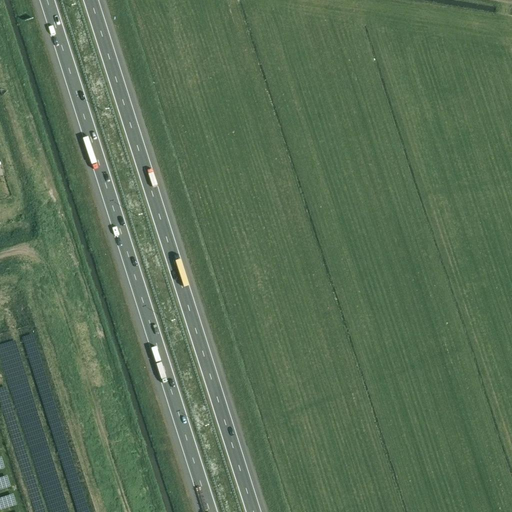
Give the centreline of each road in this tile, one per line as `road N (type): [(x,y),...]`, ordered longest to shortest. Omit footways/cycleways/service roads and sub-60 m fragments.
road 1 (motorway): [(46,0),(209,511)]
road 2 (motorway): [(254,511),(91,0)]
